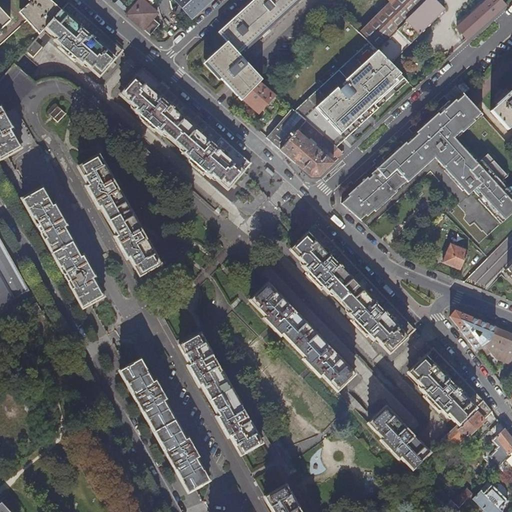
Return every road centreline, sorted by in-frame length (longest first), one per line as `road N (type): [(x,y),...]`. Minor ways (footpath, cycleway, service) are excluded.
road 1 (secondary): [(175,511),(0,210)]
road 2 (residential): [(315,198),(511,13)]
road 3 (residential): [(163,60),(315,198)]
road 4 (residential): [(511,418),(433,313)]
